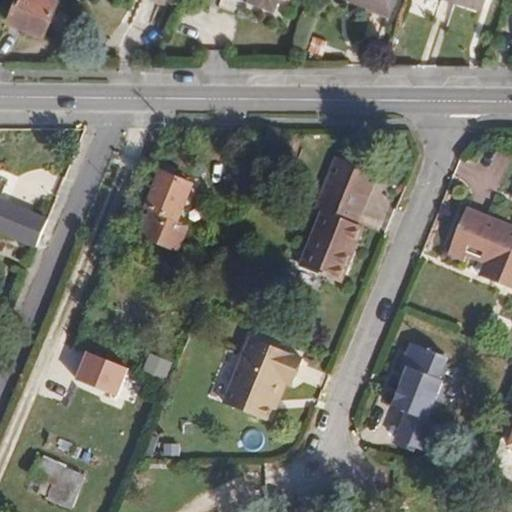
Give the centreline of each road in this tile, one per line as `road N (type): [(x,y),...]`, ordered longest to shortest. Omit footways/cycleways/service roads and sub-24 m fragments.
road 1 (secondary): [(453,100),(0,97)]
road 2 (residential): [(453,100),(334,437)]
